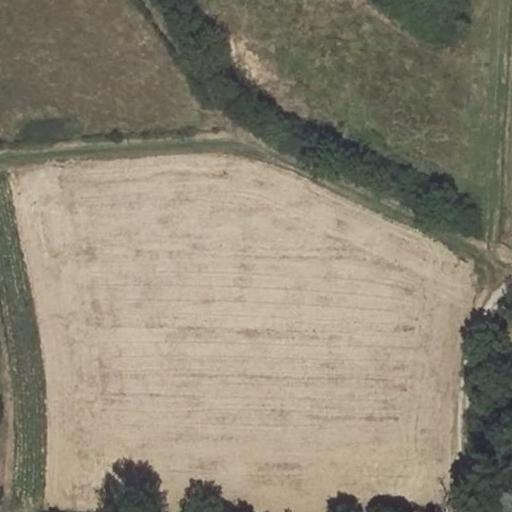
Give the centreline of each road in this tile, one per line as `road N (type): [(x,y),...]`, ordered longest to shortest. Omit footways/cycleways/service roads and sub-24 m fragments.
road 1 (track): [(499,290),(465,245),(258,143),(0,156)]
road 2 (track): [(487,266),(499,0)]
road 3 (track): [(465,511),(463,379),(477,318),(511,282)]
